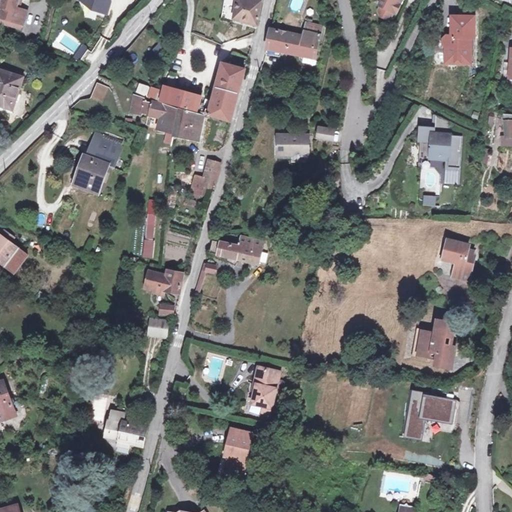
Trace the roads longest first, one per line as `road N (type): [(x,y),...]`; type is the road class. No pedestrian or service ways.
road 1 (tertiary): [(133,511),(269,0)]
road 2 (tertiary): [(0,164),(155,0)]
road 3 (residential): [(511,311),(483,423),(482,511)]
road 4 (residential): [(342,0),(359,85),(350,135),(363,129),(387,85)]
